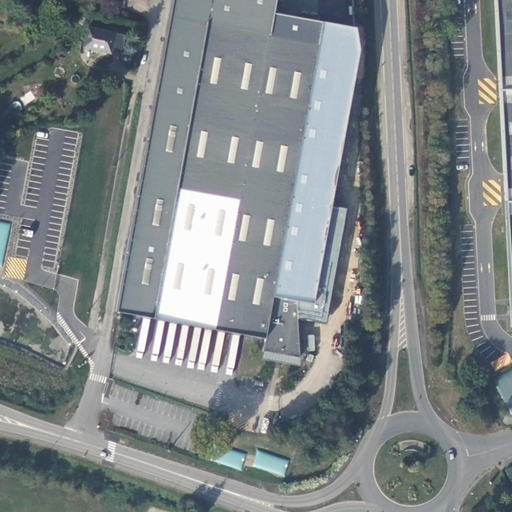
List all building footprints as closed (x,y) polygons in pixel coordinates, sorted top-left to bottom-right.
[(171,0),(116,310),(264,337),(262,349),(299,355),(296,299),(272,294),(317,42),(269,34),(274,0),(171,0)] [(511,0),(494,0),(503,203),(508,325),(511,325),(511,0)] [(125,38),(89,32),(85,51),(112,56),(113,50),(123,52),(125,38)] [(65,286),(70,267),(39,260),(35,278),(65,286)] [(300,364),(299,355),(262,349),(261,357),(300,364)] [(218,447),(214,463),(241,469),(245,453),(218,447)] [(284,476),(289,461),(256,450),(251,466),(284,476)]
